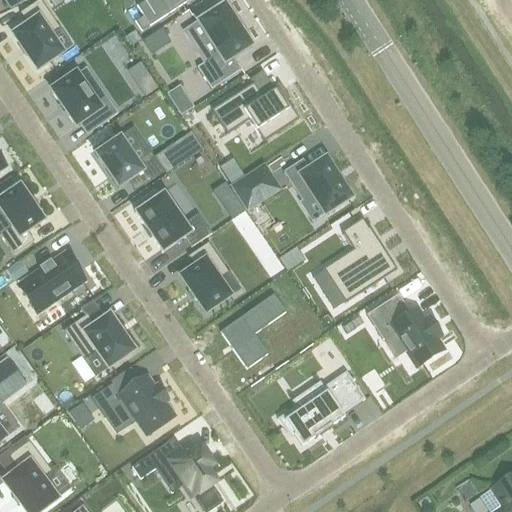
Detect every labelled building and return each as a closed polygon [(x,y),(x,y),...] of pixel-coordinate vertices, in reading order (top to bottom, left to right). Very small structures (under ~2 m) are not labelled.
[(148,0),(144,3),(137,7),(143,17),(150,27),(192,0),(148,0)] [(28,26),(13,36),(20,47),(19,47),(26,57),(27,57),(37,71),(62,54),(49,36),(59,29),(40,1),(20,14),(28,26)] [(196,23),(182,33),(203,65),(197,69),(211,91),(241,71),(233,60),(250,49),(252,48),(251,46),(241,32),(242,32),(235,21),(234,21),(225,7),(226,7),(224,5),(223,6),(223,7),(220,9),(216,4),(201,14),(204,19),(198,23),(198,22),(196,23)] [(134,31),(126,37),(132,47),(141,41),(134,31)] [(75,74),(51,91),(60,105),(66,114),(76,128),(79,125),(88,119),(96,130),(118,115),(97,86),(88,92),(76,76),(75,74)] [(146,98),(158,90),(152,82),(140,90),(146,98)] [(253,85),(211,112),(227,136),(249,121),(264,143),(299,121),(278,89),(263,99),(253,85)] [(179,87),(166,96),(177,113),(190,104),(179,87)] [(99,153),(95,156),(118,190),(128,183),(137,177),(144,187),(164,173),(153,158),(150,154),(133,129),(120,139),(111,145),(109,142),(97,150),(99,153)] [(191,133),(160,153),(172,171),(203,150),(191,133)] [(232,161),(220,169),(231,186),(243,178),(232,161)] [(302,161),(283,174),(302,203),(312,196),(325,216),(350,199),(340,184),(342,183),(341,181),(339,183),(335,177),(337,175),(336,174),(334,175),(325,161),(309,171),(302,161)] [(264,168),(232,189),(247,212),(279,191),(264,168)] [(0,212),(11,228),(0,236),(14,257),(34,243),(27,233),(42,223),(44,222),(43,220),(42,221),(34,209),(35,208),(29,200),(28,200),(20,188),(21,188),(19,186),(18,188),(16,189),(14,186),(1,194),(4,198),(0,200),(0,212)] [(136,213),(134,214),(136,216),(145,229),(152,240),(161,252),(161,253),(162,254),(164,253),(184,239),(191,249),(211,235),(198,216),(184,225),(164,196),(163,194),(161,196),(162,196),(152,203),(149,199),(136,208),(138,212),(136,213)] [(222,207),(231,220),(244,211),(235,199),(222,207)] [(353,251),(323,271),(345,305),(397,272),(381,247),(377,249),(372,242),(376,239),(368,228),(367,229),(362,220),(341,234),(353,251)] [(195,268),(180,278),(189,291),(188,292),(195,302),(196,302),(205,315),(230,298),(218,280),(228,273),(208,244),(188,258),(195,268)] [(295,249),(279,260),(287,272),(303,261),(295,249)] [(40,272),(24,283),(43,311),(85,282),(66,254),(51,264),(50,262),(49,263),(49,264),(40,270),(40,269),(39,270),(40,272)] [(20,263),(7,272),(14,282),(27,273),(20,263)] [(398,296),(366,317),(383,343),(395,335),(416,368),(442,351),(436,340),(440,338),(428,320),(424,322),(417,312),(411,316),(409,314),(406,317),(395,300),(399,298),(398,296)] [(273,297),(220,334),(245,371),(267,357),(253,337),(285,315),(273,297)] [(85,318),(63,332),(83,361),(96,352),(108,369),(133,352),(123,338),(123,337),(117,327),(116,328),(109,317),(105,320),(94,327),(86,317),(85,318)] [(357,329),(352,323),(342,329),(346,336),(357,329)] [(9,362),(0,368),(0,405),(0,406),(2,405),(27,386),(9,362)] [(280,419),(277,421),(282,428),(283,428),(287,434),(287,433),(291,439),(294,437),(302,447),(320,435),(321,437),(322,436),(321,434),(328,429),(329,431),(330,430),(329,429),(343,419),(341,416),(353,408),(353,407),(362,400),(363,402),(365,401),(346,374),(337,380),(320,392),(323,396),(300,412),(297,409),(285,417),(285,416),(280,419)] [(112,386),(91,400),(104,419),(116,436),(131,426),(136,422),(146,437),(174,419),(164,405),(167,402),(157,388),(154,390),(152,387),(147,381),(146,379),(140,384),(121,397),(113,385),(112,386)] [(81,404),(67,414),(73,423),(87,413),(81,404)] [(9,479),(3,483),(13,497),(20,507),(21,506),(24,511),(41,511),(56,501),(41,480),(51,473),(50,472),(28,444),(9,458),(19,471),(9,479)] [(189,447),(167,462),(201,511),(211,511),(223,504),(211,486),(214,483),(205,470),(211,466),(200,451),(195,455),(189,447)] [(156,452),(132,469),(140,481),(164,465),(156,452)] [(511,511),(511,478),(493,491),(481,499),(489,511),(511,511)]
